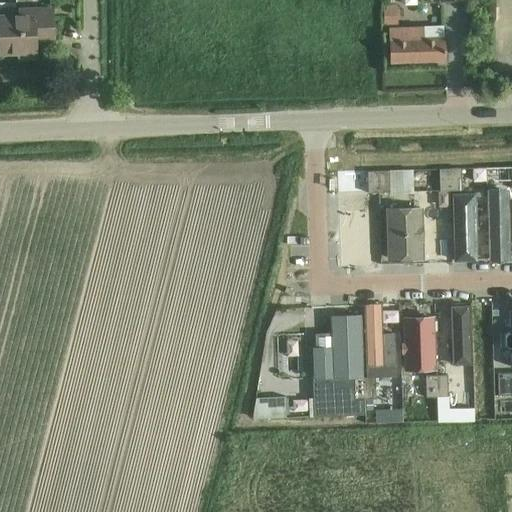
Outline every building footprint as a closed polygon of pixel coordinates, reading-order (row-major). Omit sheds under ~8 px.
[(383,6),(383,24),(385,24),(385,25),(398,25),(397,6),(383,6)] [(53,42),(53,22),(52,7),(20,9),(20,15),(0,15),(0,53),(36,52),(35,43),(53,42)] [(443,26),(390,28),(390,35),(390,43),(391,63),(445,61),(444,40),(443,26)] [(451,191),(450,169),(439,169),(440,191),(451,191)] [(461,190),(461,169),(450,169),(451,191),(461,190)] [(379,193),(378,171),(367,171),(368,193),(379,193)] [(389,192),(389,171),(378,171),(379,193),(389,192)] [(511,191),(490,192),(492,265),(511,264),(511,206),(511,191)] [(476,193),(454,193),(454,243),(462,243),(462,264),(484,263),(483,206),(476,206),(476,193)] [(365,207),(343,207),(345,267),(367,267),(365,207)] [(416,210),(387,211),(388,265),(416,265),(416,210)] [(386,305),(368,305),(368,365),(386,365),(386,305)] [(465,309),(442,309),(441,363),(465,363),(465,309)] [(363,317),(332,318),(333,350),(316,350),(317,379),(353,378),(364,378),(363,317)] [(428,320),(405,321),(405,373),(428,373),(428,320)] [(509,395),(508,373),(497,374),(498,395),(509,395)] [(437,397),(436,375),(425,376),(426,397),(437,397)] [(448,396),(447,375),(436,375),(437,397),(448,396)] [(485,375),(467,375),(467,390),(485,389),(485,375)] [(376,399),(375,377),(364,378),(365,399),(376,399)] [(365,399),(364,378),(353,378),(354,400),(365,399)]
